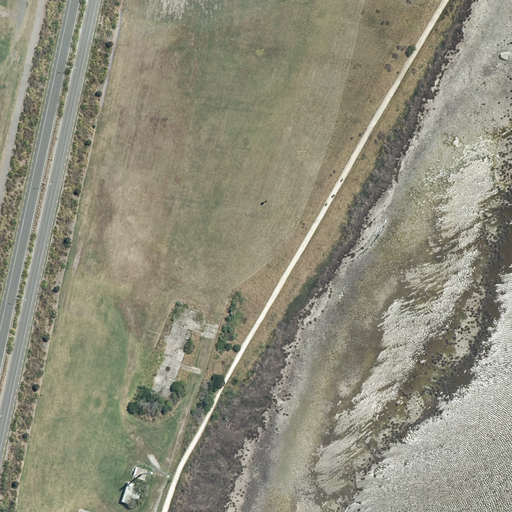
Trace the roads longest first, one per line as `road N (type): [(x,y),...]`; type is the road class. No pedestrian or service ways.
road 1 (tertiary): [(92,0),(0,431)]
road 2 (tertiary): [(0,348),(75,0)]
